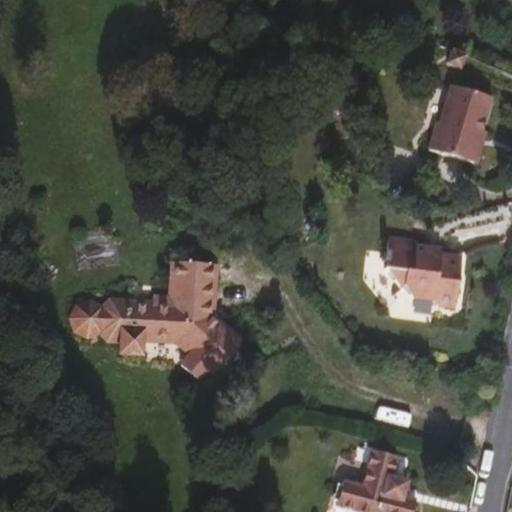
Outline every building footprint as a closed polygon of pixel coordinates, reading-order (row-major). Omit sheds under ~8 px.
[(471,69),(476,58),(464,53),(459,64),(471,69)] [(504,127),(510,93),(468,86),(459,131),(456,131),(452,151),(502,161),(506,140),(501,140),(504,127)] [(465,306),(473,254),(445,251),(443,253),(433,249),(426,248),(426,243),(397,239),(392,269),(396,272),(412,288),(414,285),(424,297),(445,298),(449,304),(465,306)] [(183,257),(179,295),(157,294),(156,339),(186,338),(198,350),(190,358),(211,377),(222,366),(226,370),(257,334),(224,310),(228,263),(183,257)] [(411,511),(416,495),(402,491),(406,476),(393,472),(398,453),(373,446),(363,482),(343,477),(336,501),(376,511),(411,511)]
